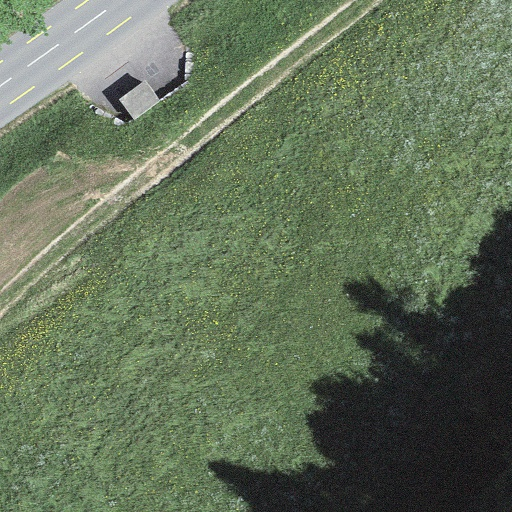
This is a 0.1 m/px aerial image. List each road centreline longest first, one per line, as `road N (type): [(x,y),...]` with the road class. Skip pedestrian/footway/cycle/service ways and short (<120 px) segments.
road 1 (track): [(0,319),(174,152),(365,0)]
road 2 (secondary): [(0,90),(130,0)]
